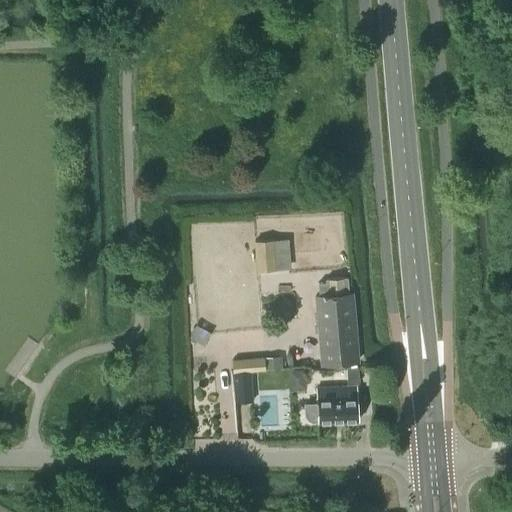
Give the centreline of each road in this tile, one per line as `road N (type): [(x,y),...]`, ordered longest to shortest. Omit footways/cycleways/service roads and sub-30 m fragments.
road 1 (unclassified): [(423,458),(0,456)]
road 2 (tertiary): [(422,319),(390,0)]
road 3 (tertiary): [(441,459),(422,319)]
road 4 (tertiary): [(422,319),(415,358),(423,458)]
